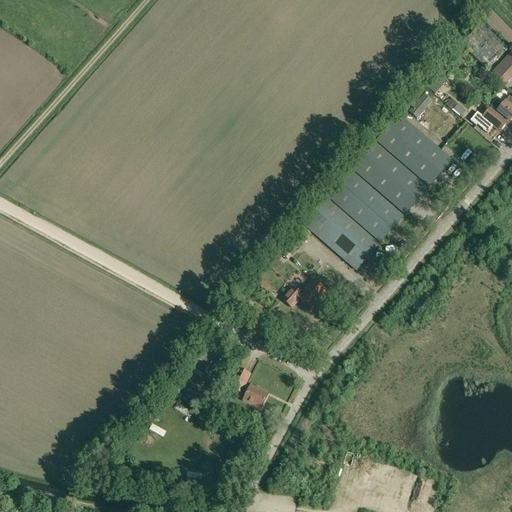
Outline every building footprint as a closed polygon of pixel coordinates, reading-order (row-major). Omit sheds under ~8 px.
[(486,69),(506,48),(481,24),(461,45),(486,69)] [(503,86),(511,76),(511,53),(491,75),(503,86)] [(443,61),(442,63),(441,62),(436,68),(442,73),(443,74),(448,69),(446,66),(444,65),(448,61),(447,59),(445,58),(443,61)] [(442,75),(436,69),(423,83),(429,89),(436,94),(448,80),(443,75),(442,75)] [(409,113),(417,119),(431,102),(424,96),(409,113)] [(496,111),(508,121),(509,122),(511,119),(511,98),(511,100),(509,97),(501,107),(495,102),(491,107),(496,111)] [(458,105),(451,99),(450,100),(447,103),(446,105),(452,110),(455,107),(458,105)] [(477,113),(470,122),(476,127),(477,126),(487,134),(493,127),(500,132),(507,123),(508,121),(496,111),(494,113),(489,109),(482,117),(477,113)] [(401,117),(377,143),(430,188),(454,163),(401,117)] [(428,190),(376,144),(352,170),(405,215),(428,190)] [(380,243),(403,217),(350,171),(326,200),(380,243)] [(302,228),(356,271),(379,245),(325,202),(302,228)] [(261,290),(267,284),(263,281),(258,287),(261,290)] [(292,309),(299,300),(311,311),(315,305),(314,304),(325,291),(313,281),(300,295),(292,288),(282,300),(292,309)] [(190,364),(205,373),(215,356),(208,352),(202,363),(193,358),(190,364)] [(241,393),(249,375),(238,370),(229,387),(241,393)] [(261,410),(268,395),(250,387),(243,401),(261,410)] [(177,405),(174,410),(190,419),(193,413),(177,405)] [(115,477),(129,479),(130,476),(130,474),(117,472),(106,470),(105,475),(115,477)]
